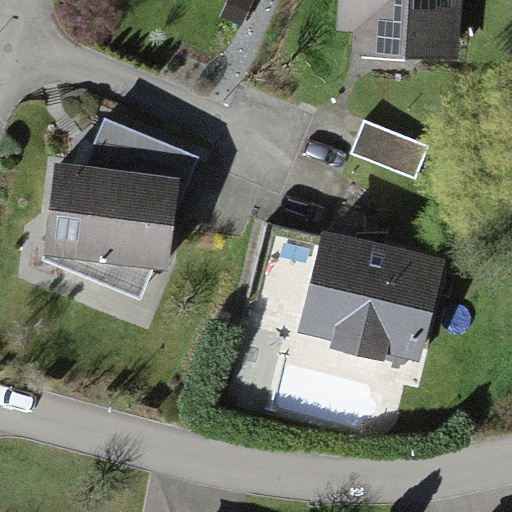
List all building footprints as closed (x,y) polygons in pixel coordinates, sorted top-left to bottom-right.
[(456,74),(462,0),(344,0),(339,64),(456,74)] [(436,131),(352,98),(337,137),(421,169),(436,131)] [(174,179),(171,212),(194,156),(102,120),(82,169),(174,179)] [(171,212),(174,179),(82,169),(48,166),(39,260),(165,272),(171,212)] [(431,244),(307,211),(283,300),(406,334),(431,244)]
